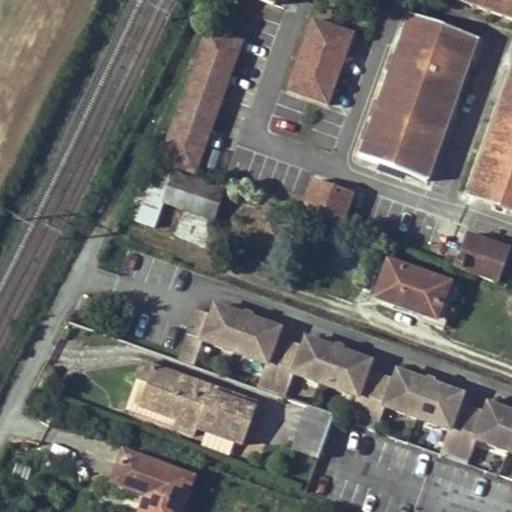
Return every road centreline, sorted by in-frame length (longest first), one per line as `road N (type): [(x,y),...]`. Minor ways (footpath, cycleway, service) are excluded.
road 1 (unknown): [(511,386),(139,269),(116,272)]
road 2 (residential): [(0,422),(118,182)]
road 3 (unknown): [(421,0),(466,17),(492,50),(484,97),(443,205)]
road 4 (unknown): [(337,168),(386,21),(410,0)]
